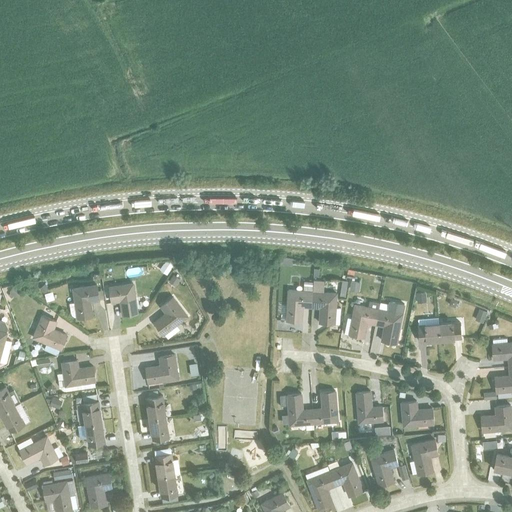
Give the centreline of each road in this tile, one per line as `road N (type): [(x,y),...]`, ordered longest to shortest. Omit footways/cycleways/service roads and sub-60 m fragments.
road 1 (primary): [(0,253),(72,237),(248,225),(440,258),(511,286)]
road 2 (primary): [(511,256),(344,209),(243,200),(160,200),(0,226)]
road 3 (residential): [(140,511),(113,334)]
road 4 (residential): [(452,392),(433,375),(283,349)]
